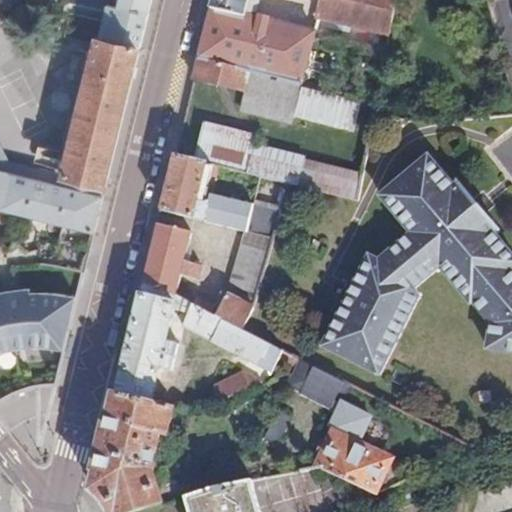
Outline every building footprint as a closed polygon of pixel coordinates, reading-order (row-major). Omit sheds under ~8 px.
[(116,4),(109,2),(102,0),(63,0),(57,29),(91,38),(92,34),(108,38),(116,4)] [(151,0),(109,0),(109,2),(116,4),(108,38),(92,34),(91,38),(74,112),(65,149),(63,149),(59,165),(61,166),(59,172),(106,185),(151,0)] [(213,0),(200,56),(250,69),(299,82),(301,83),(312,37),(321,40),(322,34),(259,18),(263,0),(213,0)] [(393,0),(321,0),(317,17),(387,33),(393,0)] [(299,82),(250,69),(240,107),(289,120),(299,82)] [(53,146),(63,149),(65,149),(74,112),(62,109),(53,146)] [(203,121),(194,157),(218,163),(288,181),(354,197),(359,172),(282,154),(283,152),(253,146),(256,135),(203,121)] [(0,160),(11,156),(0,134),(0,160)] [(49,163),(59,165),(63,149),(53,146),(39,143),(35,160),(49,163)] [(218,163),(194,157),(176,153),(163,208),(249,229),(231,293),(221,309),(198,295),(196,300),(243,330),(257,306),(281,206),(255,199),(254,202),(212,192),(210,201),(198,199),(200,192),(206,193),(212,170),(216,171),(218,163)] [(511,275),(508,271),(511,267),(511,259),(491,233),(495,229),(455,182),(450,187),(425,156),(377,196),(408,232),(375,259),(367,255),(324,348),(380,380),(418,299),(414,296),(442,272),(472,309),(476,306),(494,328),(489,353),(511,355),(511,275)] [(56,181),(0,167),(0,211),(74,230),(75,224),(95,230),(106,185),(59,172),(56,181)] [(160,222),(145,281),(177,288),(181,273),(198,276),(202,262),(184,258),(191,230),(160,222)] [(243,330),(196,300),(177,288),(145,281),(117,397),(148,404),(158,368),(172,372),(178,346),(164,342),(173,306),(189,314),(181,325),(257,371),(266,355),(275,360),(279,352),(243,330)] [(67,348),(79,296),(63,294),(48,292),(32,292),(32,288),(16,290),(5,291),(0,292),(0,351),(7,349),(20,346),(32,345),(44,345),(55,345),(67,348)] [(333,385),(294,361),(281,383),(296,391),(294,395),(320,409),(333,385)] [(220,385),(226,402),(258,391),(252,374),(220,385)] [(148,404),(117,397),(95,490),(102,496),(110,507),(112,511),(166,511),(169,511),(163,493),(156,495),(160,471),(163,472),(164,466),(169,467),(171,456),(167,450),(160,450),(162,439),(167,440),(173,410),(148,404)] [(289,423),(277,418),(266,445),(279,450),(289,423)] [(336,443),(323,477),(377,499),(390,465),(336,443)] [(262,511),(254,481),(188,501),(191,511),(262,511)]
